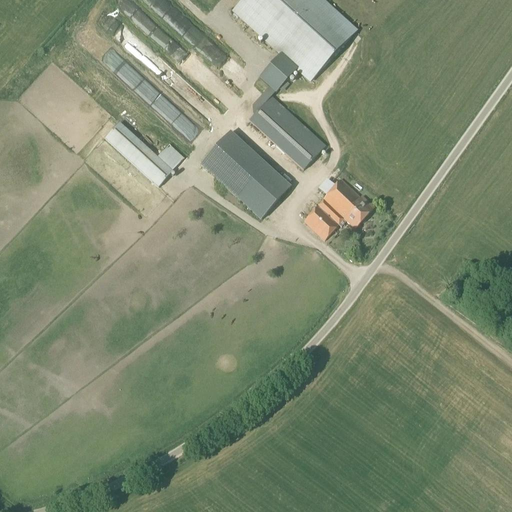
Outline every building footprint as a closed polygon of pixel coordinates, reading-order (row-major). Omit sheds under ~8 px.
[(318,0),(245,0),(233,13),(281,56),(259,80),(275,95),(297,71),(310,83),(356,34),(318,0)] [(181,44),(172,55),(180,62),(190,52),(181,44)] [(249,123),(303,173),(325,149),(271,99),(249,123)] [(105,141),(158,190),(173,174),(119,125),(105,141)] [(304,224),(324,243),(339,227),(341,229),(346,223),(355,231),(374,210),(361,199),(360,200),(340,182),(304,224)] [(273,209),(276,200),(264,196),(262,205),(273,209)]
